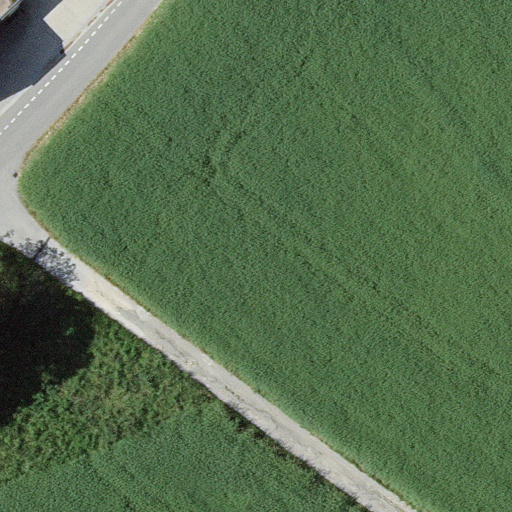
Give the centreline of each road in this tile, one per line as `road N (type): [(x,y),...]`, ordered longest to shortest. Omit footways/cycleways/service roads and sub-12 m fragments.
road 1 (track): [(0,216),(401,511)]
road 2 (residential): [(0,149),(139,0)]
